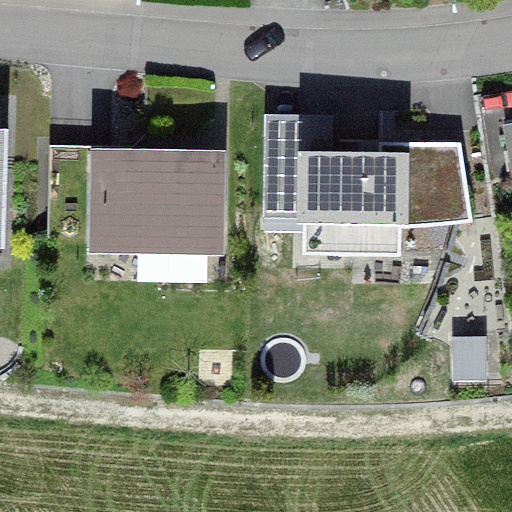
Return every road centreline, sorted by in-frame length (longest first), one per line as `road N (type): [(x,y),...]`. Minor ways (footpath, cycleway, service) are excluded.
road 1 (residential): [(0,22),(342,51),(511,39)]
road 2 (track): [(0,405),(345,427),(511,419)]
